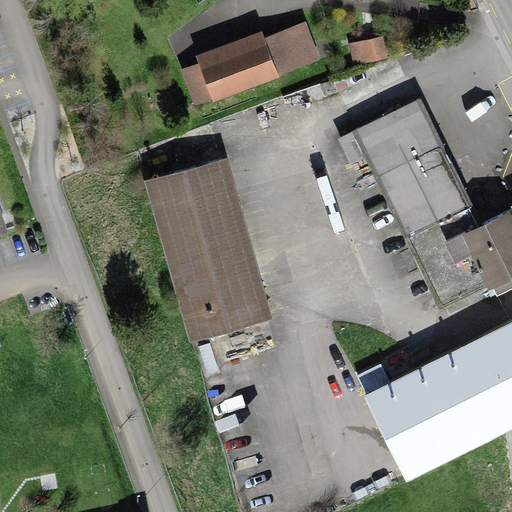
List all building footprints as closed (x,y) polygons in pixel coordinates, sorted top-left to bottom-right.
[(254,39),(195,59),(209,102),(269,82),(254,39)] [(379,42),(348,46),(351,63),(381,58),(379,42)] [(414,101),(350,131),(434,310),(511,273),(511,220),(508,211),(473,228),(414,101)] [(222,160),(143,182),(187,342),(266,320),(222,160)] [(511,323),(367,397),(407,476),(511,422),(511,323)]
